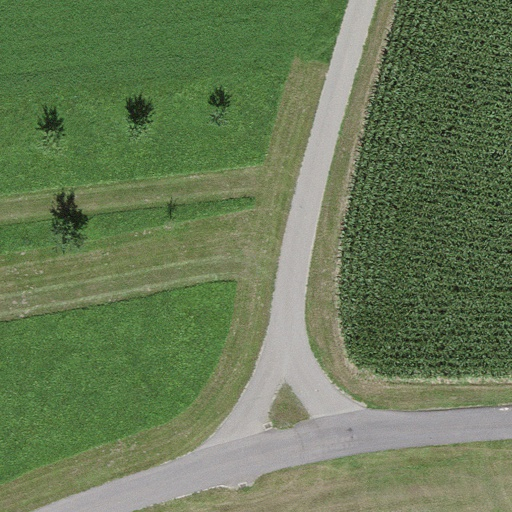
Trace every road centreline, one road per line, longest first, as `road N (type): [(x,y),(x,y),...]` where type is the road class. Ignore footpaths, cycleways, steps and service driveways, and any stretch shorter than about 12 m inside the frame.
road 1 (track): [(340,441),(299,323),(311,188),(370,0)]
road 2 (unclassified): [(511,425),(237,456),(71,511)]
